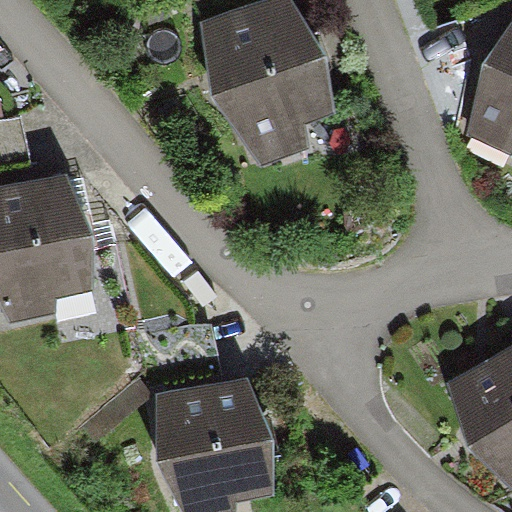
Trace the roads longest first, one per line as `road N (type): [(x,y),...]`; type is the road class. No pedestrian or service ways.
road 1 (residential): [(305,333),(207,252),(0,8)]
road 2 (residential): [(462,271),(441,190),(367,0)]
road 3 (residential): [(459,511),(363,420),(305,333)]
road 4 (residential): [(462,271),(401,281),(305,333)]
